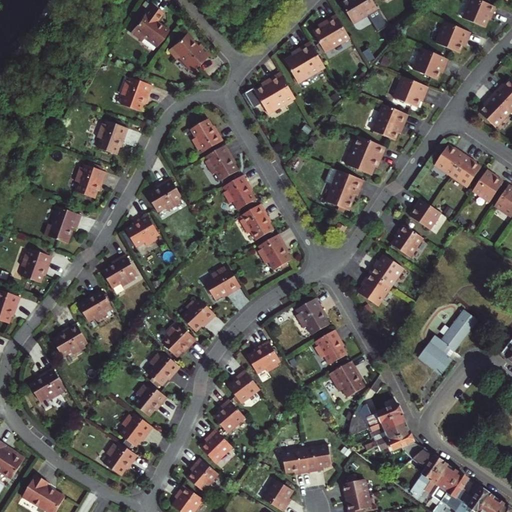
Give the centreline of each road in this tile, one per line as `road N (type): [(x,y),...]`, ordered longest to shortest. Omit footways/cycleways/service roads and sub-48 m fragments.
road 1 (residential): [(7,406),(13,347),(98,245),(167,117),(189,98),(226,98)]
road 2 (residential): [(325,267),(260,305),(212,357),(145,509)]
road 3 (residential): [(449,113),(354,241),(325,267)]
road 4 (residential): [(226,98),(325,267)]
road 5 (residential): [(145,509),(66,466),(7,406)]
road 6 (residential): [(511,377),(488,359),(469,362),(430,413),(429,432)]
